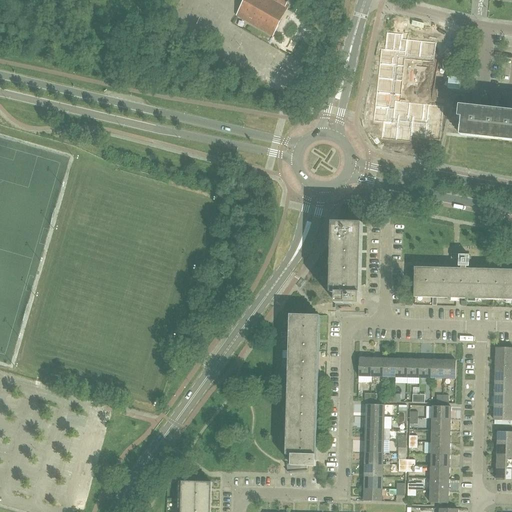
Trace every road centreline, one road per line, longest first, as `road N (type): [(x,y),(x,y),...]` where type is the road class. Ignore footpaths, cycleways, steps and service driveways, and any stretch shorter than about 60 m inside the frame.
road 1 (residential): [(240,511),(241,491),(342,493),(347,322),(385,323)]
road 2 (tertiary): [(112,511),(293,255)]
road 3 (secondary): [(303,147),(0,75)]
road 4 (secondary): [(0,93),(298,162)]
road 5 (residential): [(479,498),(482,326)]
road 6 (secondary): [(347,177),(511,211)]
road 7 (secondary): [(511,191),(352,162)]
road 8 (residential): [(489,27),(370,0)]
